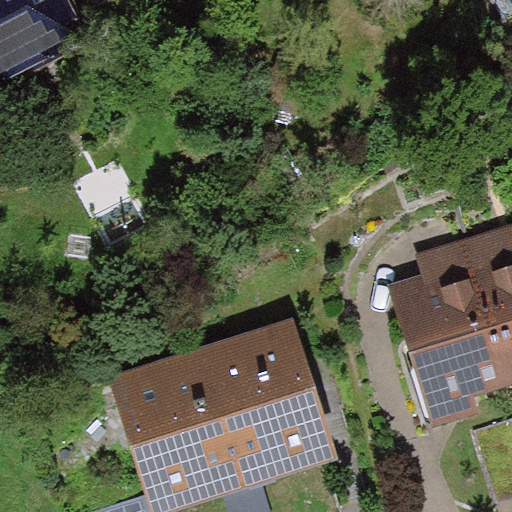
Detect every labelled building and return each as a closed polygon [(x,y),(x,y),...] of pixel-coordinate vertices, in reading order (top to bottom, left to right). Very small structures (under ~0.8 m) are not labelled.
[(0,0),(0,85),(5,81),(9,65),(5,52),(30,38),(36,48),(52,56),(71,52),(83,30),(65,0),(0,0)] [(511,266),(509,257),(479,266),(511,378),(511,266)] [(457,293),(409,307),(439,404),(511,381),(511,378),(479,266),(452,275),(457,293)] [(288,333),(120,386),(156,500),(159,509),(327,457),(288,333)] [(511,423),(477,434),(498,496),(511,491),(511,423)] [(327,457),(159,509),(159,511),(336,511),(343,510),(327,457)] [(156,500),(119,511),(159,511),(159,509),(156,500)]
